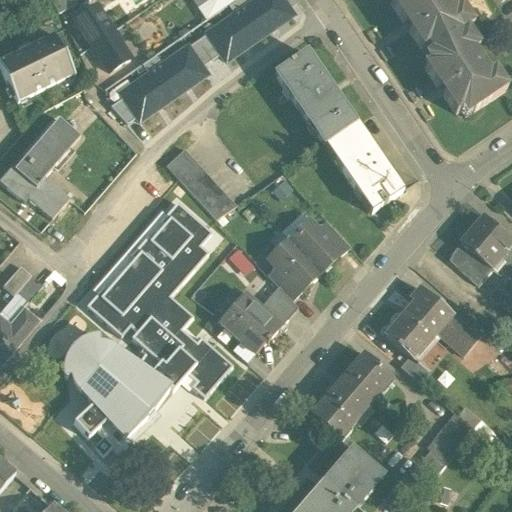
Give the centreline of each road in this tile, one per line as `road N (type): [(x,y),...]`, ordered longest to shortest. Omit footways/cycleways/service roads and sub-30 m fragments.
road 1 (residential): [(452,181),(181,511)]
road 2 (residential): [(316,0),(452,181)]
road 3 (residential): [(0,428),(89,511)]
